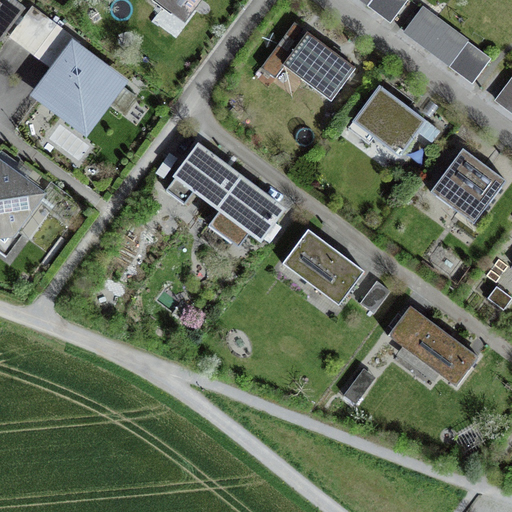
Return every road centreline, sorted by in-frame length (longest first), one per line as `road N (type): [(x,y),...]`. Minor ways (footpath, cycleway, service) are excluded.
road 1 (track): [(0,309),(511,499)]
road 2 (residential): [(186,110),(511,354)]
road 3 (residential): [(186,110),(32,321)]
road 4 (track): [(154,366),(341,511)]
road 5 (residential): [(511,130),(337,0)]
road 6 (residential): [(270,0),(186,110)]
